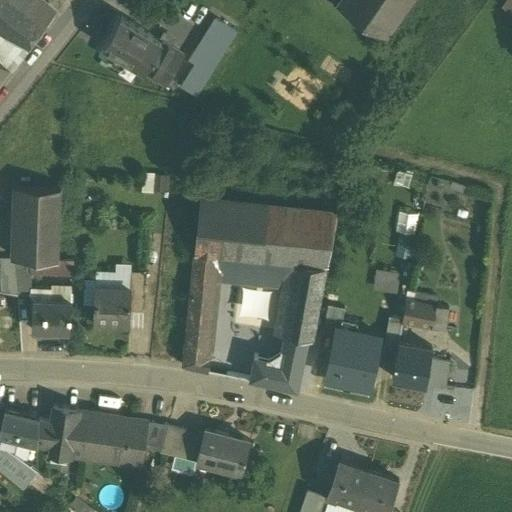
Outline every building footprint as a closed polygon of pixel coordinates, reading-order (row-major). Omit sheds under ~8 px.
[(44,25),(13,0),(0,0),(0,24),(27,46),(44,25)] [(55,11),(41,0),(13,0),(44,25),(55,11)] [(410,0),(339,0),(337,3),(386,34),(410,0)] [(162,39),(121,15),(103,45),(117,53),(144,69),(144,68),(162,39)] [(237,30),(214,16),(189,56),(196,60),(182,83),(198,93),(237,30)] [(173,37),(165,33),(162,39),(144,68),(165,80),(182,51),(169,44),(173,37)] [(117,53),(103,45),(99,52),(112,60),(117,53)] [(0,56),(0,79),(11,66),(0,56)] [(145,170),(144,188),(169,190),(170,171),(145,170)] [(61,186),(16,185),(14,257),(59,258),(61,186)] [(337,210),(199,196),(194,252),(195,252),(217,254),(294,262),(327,265),(337,210)] [(398,208),(397,229),(415,230),(417,210),(398,208)] [(217,254),(195,252),(184,365),(224,372),(227,358),(207,351),(217,254)] [(14,257),(0,256),(0,269),(2,291),(17,294),(15,271),(14,257)] [(59,258),(14,257),(15,271),(30,272),(72,273),(72,259),(59,258)] [(327,265),(294,262),(281,332),(309,336),(314,337),(327,265)] [(144,270),(130,270),(130,286),(129,310),(142,310),(144,270)] [(30,272),(15,271),(17,294),(30,295),(30,272)] [(377,271),(374,289),(397,293),(399,275),(377,271)] [(130,286),(95,285),(94,320),(128,321),(129,310),(130,286)] [(448,305),(406,298),(402,320),(444,327),(448,305)] [(71,300),(32,299),(31,330),(70,331),(71,300)] [(345,307),(329,304),(323,332),(336,334),(337,327),(341,327),(345,307)] [(397,350),(398,340),(402,318),(389,316),(384,348),(397,350)] [(327,377),(369,386),(380,335),(341,327),(337,327),(336,334),(327,377)] [(309,336),(281,332),(276,361),(251,357),(250,362),(248,377),(301,388),(309,336)] [(431,345),(398,340),(397,350),(393,373),(392,377),(425,383),(431,345)] [(250,362),(227,358),(224,372),(248,377),(250,362)] [(447,366),(435,364),(432,384),(444,387),(447,366)] [(89,411),(53,405),(51,418),(39,416),(38,442),(51,443),(50,449),(83,454),(89,411)] [(39,416),(5,407),(2,417),(0,426),(0,440),(14,450),(17,437),(38,442),(39,416)] [(146,419),(89,411),(83,454),(85,455),(85,454),(140,463),(143,445),(146,419)] [(168,423),(146,419),(143,445),(160,448),(168,423)] [(181,426),(168,423),(160,448),(160,450),(173,453),(181,426)] [(250,440),(203,428),(202,432),(181,426),(173,453),(176,454),(195,459),(242,471),(250,440)] [(14,450),(0,440),(0,459),(27,480),(37,467),(14,450)] [(195,459),(176,454),(173,466),(192,471),(195,459)] [(368,468),(338,457),(325,495),(355,506),(368,468)] [(386,511),(398,478),(368,468),(355,506),(373,511),(386,511)] [(312,511),(319,492),(307,488),(298,511),(312,511)]
